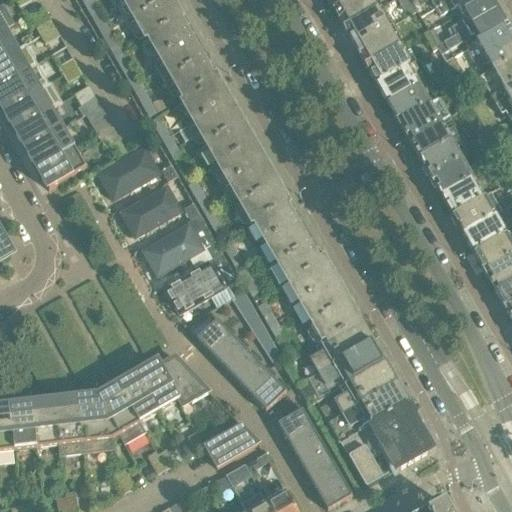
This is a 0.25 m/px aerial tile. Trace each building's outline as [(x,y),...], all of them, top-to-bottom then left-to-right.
[(14,0),(19,9),(34,0),(14,0)] [(92,0),(89,0),(83,4),(111,54),(120,49),(92,0)] [(120,0),(126,10),(143,0),(120,0)] [(143,0),(126,10),(144,41),(180,21),(168,0),(143,0)] [(333,11),(333,12),(353,0),(325,0),(332,12),(333,11)] [(339,23),(344,31),(381,10),(376,1),(377,0),(353,0),(333,12),(340,23),(339,23)] [(408,0),(397,0),(408,19),(416,14),(411,5),(408,0)] [(435,0),(431,2),(436,11),(455,0),(435,0)] [(455,0),(436,11),(440,18),(457,9),(461,16),(488,0),(455,0)] [(491,0),(488,0),(461,16),(464,21),(447,32),(451,40),(499,13),(491,0)] [(425,16),(417,2),(412,5),(420,19),(425,16)] [(348,37),(355,49),(394,26),(388,14),(385,16),(381,10),(344,31),(347,37),(348,37)] [(438,51),(441,56),(464,43),(468,50),(467,51),(508,28),(499,13),(451,40),(444,44),(441,47),(437,49),(438,51)] [(420,20),(428,33),(429,34),(433,32),(425,17),(420,20)] [(35,29),(40,38),(55,30),(50,21),(35,29)] [(147,41),(164,71),(201,50),(184,22),(180,21),(144,41),(145,42),(147,41)] [(361,61),(365,69),(402,47),(399,41),(402,39),(394,26),(355,49),(361,61)] [(511,35),(508,28),(467,51),(482,79),(492,73),(507,65),(502,56),(511,49),(511,35)] [(55,30),(40,38),(45,47),(60,38),(55,30)] [(0,61),(17,51),(6,32),(0,34),(0,61)] [(441,47),(433,32),(429,34),(432,39),(437,49),(441,47)] [(433,54),(438,51),(437,49),(432,39),(429,34),(428,33),(423,35),(433,54)] [(376,87),(413,66),(416,64),(409,52),(406,54),(402,47),(365,69),(369,75),(376,86),(376,87)] [(507,65),(492,73),(503,92),(511,87),(511,49),(502,56),(507,65)] [(164,71),(182,101),(215,82),(215,81),(216,77),(201,50),(164,71)] [(0,87),(28,71),(17,51),(0,61),(0,87)] [(432,55),(442,74),(449,70),(445,64),(441,56),(438,51),(433,54),(432,55)] [(114,60),(136,97),(149,120),(157,115),(123,55),(114,60)] [(445,64),(449,70),(459,88),(460,88),(461,90),(470,86),(465,78),(466,77),(461,68),(460,69),(455,59),(453,60),(445,64)] [(58,69),(63,78),(77,69),(73,60),(58,69)] [(376,87),(387,106),(419,88),(412,75),(417,73),(413,66),(376,87)] [(77,69),(63,78),(68,86),(82,78),(77,69)] [(441,74),(452,93),(459,88),(449,70),(442,74),(441,74)] [(0,104),(6,110),(40,91),(28,71),(0,87),(0,104)] [(215,82),(182,101),(183,103),(181,104),(199,136),(235,115),(215,82)] [(511,87),(503,92),(491,99),(500,117),(504,114),(510,124),(511,123),(511,87)] [(387,106),(398,125),(430,106),(425,97),(419,88),(387,106)] [(459,88),(452,93),(450,94),(455,102),(465,97),(461,90),(460,88),(459,88)] [(11,123),(17,130),(51,111),(40,91),(6,110),(6,114),(4,116),(9,124),(11,123)] [(82,119),(86,117),(100,109),(95,100),(77,110),(82,119)] [(430,106),(398,125),(408,144),(440,124),(434,114),(443,109),(438,101),(430,106)] [(472,110),(482,126),(492,120),(483,103),(472,110)] [(460,113),(467,125),(477,119),(470,107),(460,113)] [(100,109),(86,117),(91,126),(105,117),(100,109)] [(22,143),(29,150),(63,130),(51,111),(17,130),(17,134),(15,135),(20,144),(22,143)] [(199,136),(216,166),(252,145),(235,115),(199,136)] [(151,123),(217,238),(225,233),(159,119),(151,123)] [(492,120),(482,126),(488,136),(499,131),(492,120)] [(408,144),(419,162),(457,139),(454,133),(447,137),(440,124),(408,144)] [(492,144),(488,136),(482,126),(474,131),(484,149),(492,144)] [(32,164),(37,172),(74,150),(63,130),(29,150),(29,154),(27,155),(32,164)] [(429,179),(430,181),(462,162),(455,150),(461,147),(457,139),(419,162),(423,169),(423,168),(424,170),(421,172),(426,180),(429,179)] [(111,146),(119,161),(128,156),(119,141),(111,146)] [(216,166),(233,196),(269,175),(252,145),(216,166)] [(74,150),(37,172),(41,180),(46,189),(46,188),(49,192),(86,171),(74,150)] [(99,178),(113,203),(158,177),(144,152),(99,178)] [(436,192),(441,200),(473,182),(462,162),(430,181),(431,181),(429,183),(434,191),(436,190),(436,192)] [(161,173),(168,185),(176,180),(169,168),(161,173)] [(233,196),(251,226),(286,206),(269,175),(233,196)] [(445,206),(452,218),(483,199),(473,182),(441,200),(444,206),(445,206)] [(511,184),(503,190),(508,198),(496,205),(501,214),(506,211),(511,207),(511,184)] [(166,190),(121,216),(135,241),(180,215),(166,190)] [(458,229),(462,238),(501,214),(496,205),(490,195),(483,199),(452,218),(452,219),(450,220),(455,229),(457,228),(458,229)] [(190,223),(193,221),(198,218),(192,206),(183,211),(190,223)] [(255,228),(270,255),(306,234),(299,223),(291,207),(287,206),(286,206),(251,226),(252,229),(255,228)] [(462,238),(473,256),(511,233),(511,221),(506,211),(501,214),(462,238)] [(201,252),(205,250),(214,245),(198,218),(193,221),(197,229),(191,233),(201,252)] [(188,229),(143,255),(157,279),(202,253),(188,229)] [(511,233),(473,256),(483,274),(511,257),(511,233)] [(270,255),(288,285),(323,265),(306,234),(270,255)] [(223,248),(251,298),(259,294),(231,244),(223,248)] [(214,245),(205,250),(212,261),(220,256),(214,245)] [(511,257),(483,274),(494,292),(511,281),(511,257)] [(288,285),(306,317),(342,297),(323,265),(288,285)] [(224,292),(210,267),(165,293),(179,317),(224,292)] [(511,281),(494,292),(506,312),(511,308),(511,281)] [(227,289),(234,301),(243,296),(236,284),(227,289)] [(234,302),(237,307),(246,301),(243,296),(234,302)] [(306,317),(322,345),(359,326),(342,297),(306,317)] [(237,307),(241,312),(249,307),(246,301),(237,307)] [(257,309),(286,359),(295,354),(266,304),(257,309)] [(241,312),(244,318),(252,312),(249,307),(241,312)] [(244,318),(247,323),(255,318),(252,312),(244,318)] [(247,323),(251,328),(258,323),(255,318),(247,323)] [(197,342),(209,355),(229,335),(217,323),(197,342)] [(251,328),(254,333),(262,328),(258,323),(251,328)] [(309,362),(316,375),(370,345),(359,326),(322,345),(318,347),(324,356),(319,359),(318,357),(309,362)] [(254,333),(257,339),(265,334),(262,328),(254,333)] [(257,339),(261,344),(268,340),(265,334),(257,339)] [(209,355),(222,369),(242,349),(229,335),(209,355)] [(261,344),(265,350),(272,346),(268,340),(261,344)] [(309,408),(344,389),(343,388),(382,366),(370,345),(316,375),(317,376),(297,387),(309,408)] [(272,346),(265,350),(273,362),(277,355),(272,346)] [(222,369),(236,383),(256,363),(242,349),(222,369)] [(175,360),(159,369),(178,404),(182,411),(184,410),(182,408),(189,404),(191,406),(209,396),(175,360)] [(236,383),(249,397),(270,378),(256,363),(236,383)] [(333,404),(341,418),(394,388),(382,366),(343,388),(344,389),(348,396),(343,400),(342,399),(333,404)] [(146,374),(139,381),(159,415),(178,404),(159,369),(155,369),(154,367),(145,372),(146,374)] [(126,385),(119,392),(140,425),(159,415),(139,381),(135,381),(134,378),(125,383),(126,385)] [(270,378),(249,397),(266,414),(286,394),(270,378)] [(328,425),(340,446),(406,409),(394,388),(341,418),(335,421),(328,425)] [(107,397),(100,403),(119,438),(124,448),(146,435),(140,425),(119,392),(115,392),(114,390),(105,395),(107,397)] [(86,403),(77,406),(83,457),(113,453),(111,442),(112,442),(119,438),(100,403),(96,402),(96,399),(86,400),(86,403)] [(64,405),(55,409),(59,448),(60,459),(83,457),(77,406),(74,405),(73,402),(63,403),(64,405)] [(41,408),(32,411),(37,450),(59,448),(55,409),(51,407),(51,405),(41,406),(41,408)] [(327,406),(320,410),(328,425),(335,421),(327,406)] [(18,410),(9,414),(14,453),(37,450),(32,411),(28,410),(28,407),(18,408),(18,410)] [(406,409),(340,446),(366,491),(377,485),(377,484),(383,481),(367,454),(388,442),(393,452),(385,456),(395,474),(432,453),(413,421),(416,420),(409,408),(407,409),(406,409)] [(0,454),(14,453),(9,414),(6,412),(5,410),(0,410),(0,454)] [(278,427),(286,442),(311,428),(302,413),(278,427)] [(286,442),(296,459),(320,445),(311,428),(286,442)] [(241,429),(204,450),(217,471),(258,447),(241,429)] [(187,440),(196,455),(204,450),(196,435),(187,440)] [(296,459),(306,476),(330,462),(320,445),(296,459)] [(166,452),(157,457),(166,472),(174,467),(166,452)] [(166,472),(157,457),(156,454),(147,459),(157,477),(166,472)] [(244,468),(249,476),(260,470),(255,462),(244,468)] [(306,476),(316,493),(340,479),(330,462),(306,476)] [(244,468),(225,479),(231,489),(250,478),(249,476),(244,468)] [(114,478),(124,496),(135,490),(125,472),(114,478)] [(231,489),(225,479),(216,485),(221,495),(231,490),(231,489)] [(340,479),(316,493),(326,511),(328,511),(352,499),(340,479)] [(259,495),(265,505),(268,511),(295,511),(285,494),(278,498),(272,488),(259,495)] [(207,490),(188,501),(193,510),(212,500),(207,490)] [(64,496),(65,500),(67,511),(78,511),(74,494),(64,496)] [(67,511),(65,500),(56,502),(57,511),(67,511)] [(193,510),(188,501),(168,511),(192,511),(194,511),(193,510)] [(429,510),(425,511),(447,511),(445,506),(444,507),(442,503),(439,504),(436,504),(430,507),(429,510)]
